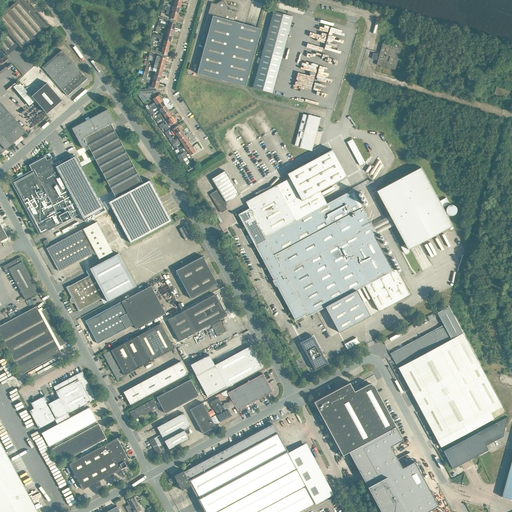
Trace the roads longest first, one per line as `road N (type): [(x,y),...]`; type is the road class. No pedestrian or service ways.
road 1 (unclassified): [(295,397),(105,81)]
road 2 (unclassified): [(376,357),(452,496),(479,504)]
road 3 (residential): [(197,159),(205,148),(169,93),(193,0)]
road 4 (unclassified): [(150,475),(295,397)]
road 5 (unclassified): [(0,173),(105,81)]
road 6 (unclassified): [(150,475),(86,357)]
road 7 (unclassified): [(86,357),(25,242)]
road 8 (unclassified): [(356,511),(295,397)]
